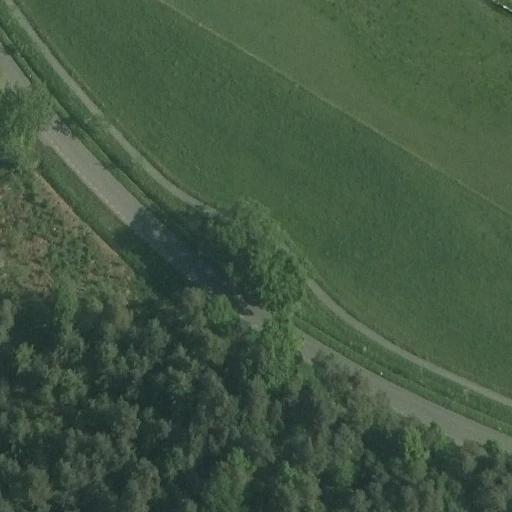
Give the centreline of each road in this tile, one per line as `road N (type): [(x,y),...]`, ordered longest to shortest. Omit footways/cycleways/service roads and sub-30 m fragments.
road 1 (tertiary): [(511,455),(348,372),(206,275),(130,212),(0,62)]
road 2 (track): [(320,511),(453,474),(484,444)]
